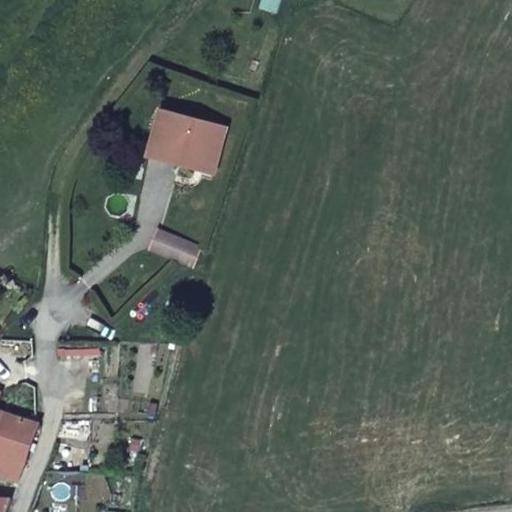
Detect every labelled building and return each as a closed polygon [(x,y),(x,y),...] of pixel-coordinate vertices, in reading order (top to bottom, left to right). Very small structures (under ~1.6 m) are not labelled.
[(199,104),(166,95),(152,157),(184,166),(199,104)] [(199,251),(159,232),(151,251),(193,268),(199,251)] [(0,410),(6,412),(10,401),(0,397),(0,410)] [(0,466),(0,475),(16,481),(26,462),(38,424),(6,412),(0,426),(0,456),(3,458),(0,466)] [(0,511),(6,511),(10,502),(0,501),(0,511)]
